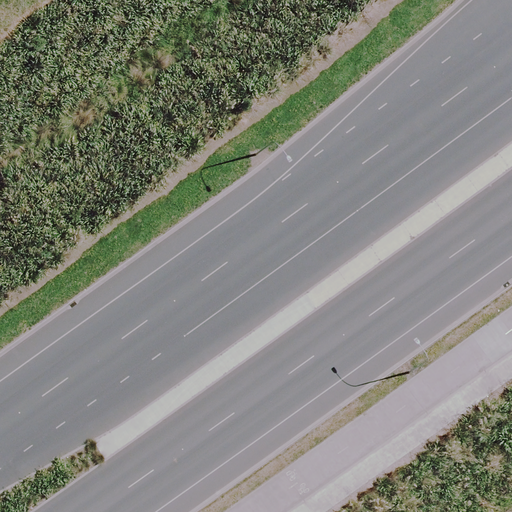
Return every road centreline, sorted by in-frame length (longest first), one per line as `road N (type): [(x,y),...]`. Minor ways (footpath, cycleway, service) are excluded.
road 1 (secondary): [(0,399),(511,29)]
road 2 (secondary): [(511,192),(73,511)]
